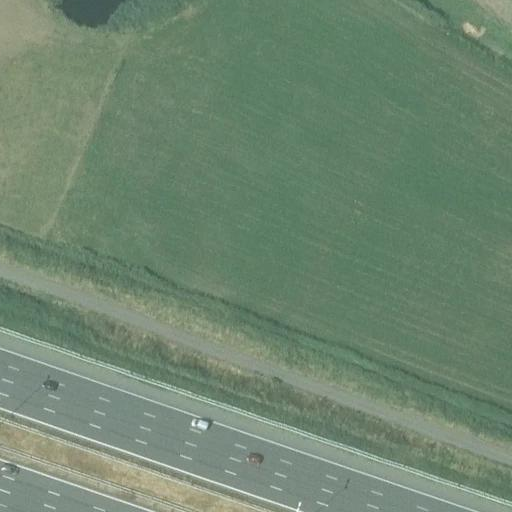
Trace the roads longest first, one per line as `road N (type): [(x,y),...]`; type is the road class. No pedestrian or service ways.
road 1 (unclassified): [(511,461),(0,270)]
road 2 (motorway): [(374,511),(0,384)]
